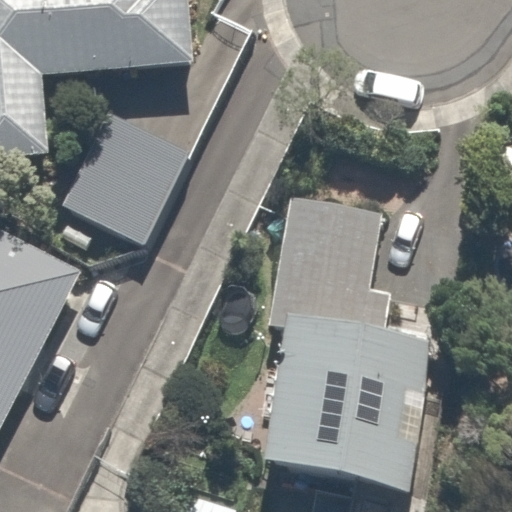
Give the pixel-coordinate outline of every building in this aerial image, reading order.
[(0,0),(0,158),(51,157),(48,70),(190,65),(187,0),(0,0)] [(194,163),(115,119),(66,207),(144,251),(194,163)] [(283,192),(259,324),(289,329),(263,473),(413,500),(462,224),(283,192)] [(0,425),(79,259),(0,221),(0,425)] [(352,511),(405,511),(356,498),(352,511)]
